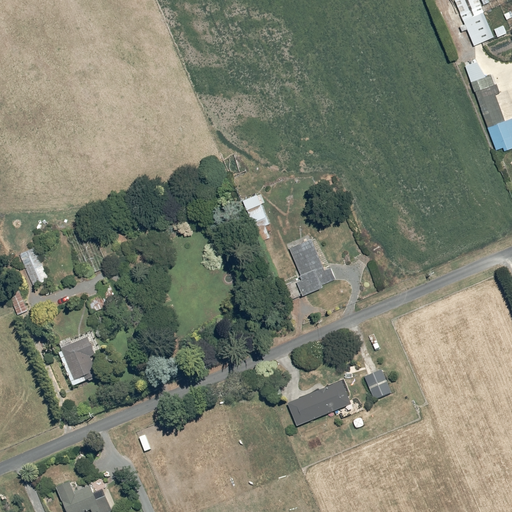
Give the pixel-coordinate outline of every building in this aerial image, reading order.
[(494,36),(483,10),(464,18),(475,44),(494,36)] [(507,33),(503,24),(495,27),(498,36),(507,33)] [(504,150),(511,146),(511,102),(507,90),(499,93),(492,73),(485,76),(479,58),(464,63),(496,149),(503,147),(504,150)] [(265,202),(261,192),(244,199),(248,209),(265,202)] [(249,212),(253,223),(258,235),(261,233),(264,241),(271,239),(265,225),(270,223),(266,214),(263,207),(249,212)] [(325,268),(313,238),(290,246),(303,281),(299,282),(304,293),(324,286),(323,283),(336,279),(331,266),(325,268)] [(40,249),(23,256),(36,285),(52,278),(40,249)] [(118,305),(113,282),(99,285),(101,294),(87,296),(90,311),(118,305)] [(23,290),(10,295),(18,314),(31,309),(23,290)] [(95,354),(89,337),(60,348),(74,386),(98,377),(91,356),(95,354)] [(392,391),(382,368),(365,376),(375,399),(392,391)] [(352,403),(343,380),(288,402),(297,425),(352,403)] [(98,493),(95,484),(65,496),(71,511),(86,511),(87,511),(95,509),(96,511),(111,511),(116,510),(108,489),(98,493)]
